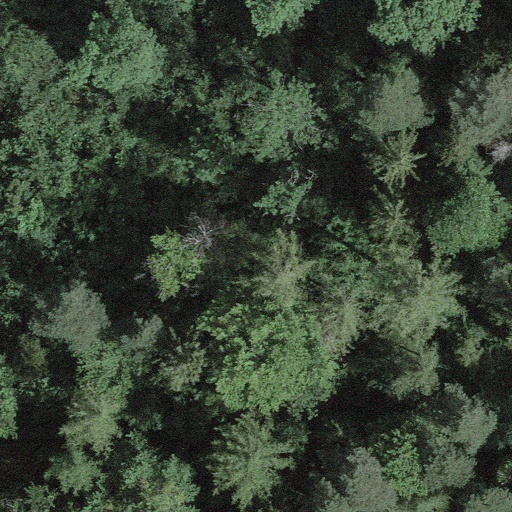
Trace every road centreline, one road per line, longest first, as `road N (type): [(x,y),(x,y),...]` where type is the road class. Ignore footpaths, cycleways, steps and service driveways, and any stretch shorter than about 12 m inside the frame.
road 1 (track): [(0,247),(164,177),(280,205),(511,238)]
road 2 (track): [(164,177),(0,133)]
